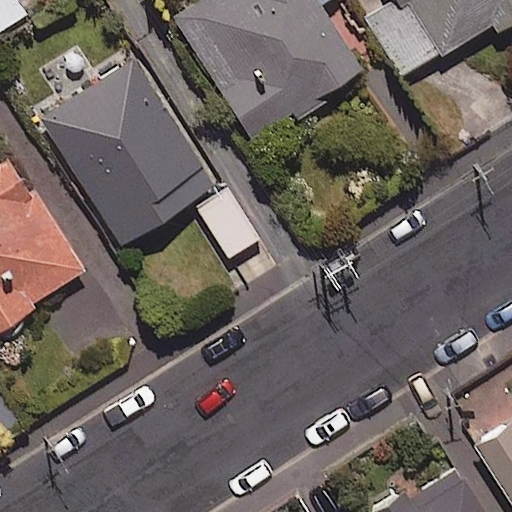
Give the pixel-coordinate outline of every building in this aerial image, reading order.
[(0,0),(0,19),(23,4),(20,0),(0,0)] [(332,0),(200,0),(172,18),(254,145),(362,75),(320,9),(332,0)] [(511,0),(375,0),(381,9),(367,19),(405,79),(490,26),(497,37),(511,28),(511,0)] [(209,173),(128,48),(36,106),(117,232),(209,173)] [(0,308),(78,258),(4,146),(0,148),(0,308)] [(255,227),(222,177),(192,197),(225,246),(255,227)] [(511,405),(470,432),(511,497),(511,405)] [(359,494),(370,511),(489,511),(446,442),(359,494)]
